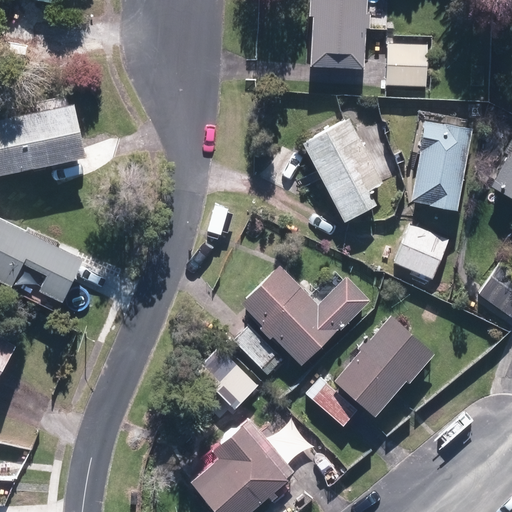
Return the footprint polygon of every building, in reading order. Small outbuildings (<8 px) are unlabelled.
[(366,58),(370,0),(319,0),(315,53),(366,58)] [(429,37),(392,39),(394,79),(431,77),(429,37)] [(356,107),(308,131),(349,210),(382,194),(377,184),(392,177),(356,107)] [(460,199),(476,117),(423,107),(420,124),(426,125),(413,190),(460,199)] [(106,119),(54,109),(49,131),(59,132),(57,142),(43,138),(42,144),(21,138),(6,191),(29,197),(23,221),(11,218),(13,208),(3,205),(0,216),(0,218),(4,220),(0,236),(0,239),(46,251),(72,158),(98,161),(106,119)] [(511,131),(509,137),(499,131),(477,170),(492,178),(487,187),(511,201),(511,131)] [(447,230),(411,218),(398,255),(434,267),(447,230)] [(280,261),(248,292),(265,308),(241,332),(275,366),(299,343),(307,351),(338,320),(280,261)] [(511,311),(511,270),(496,261),(475,295),(509,316),(511,311)] [(424,351),(384,317),(339,368),(380,403),(424,351)] [(0,325),(0,370),(19,336),(0,325)] [(266,429),(252,411),(220,436),(228,447),(198,470),(229,511),(239,511),(321,450),(291,411),(266,429)]
